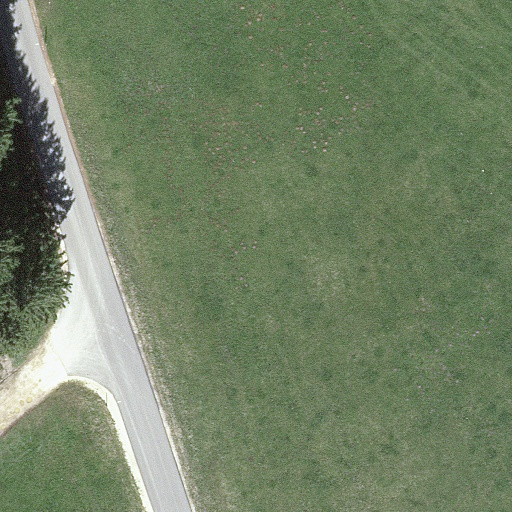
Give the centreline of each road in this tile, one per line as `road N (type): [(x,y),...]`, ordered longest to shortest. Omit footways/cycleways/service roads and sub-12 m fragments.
road 1 (unclassified): [(172,511),(8,0)]
road 2 (track): [(0,414),(107,318)]
